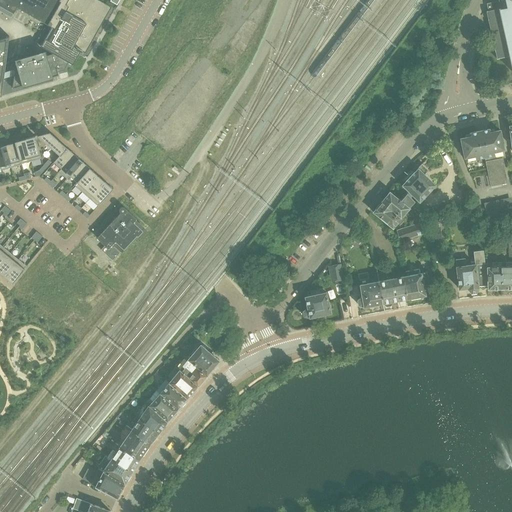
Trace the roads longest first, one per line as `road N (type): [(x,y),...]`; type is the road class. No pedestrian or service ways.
road 1 (track): [(0,447),(181,211),(201,171),(197,153)]
road 2 (residential): [(460,112),(432,123),(405,148),(254,328)]
road 3 (tertiary): [(267,354),(415,320),(511,310)]
road 4 (tertiary): [(267,354),(202,402),(153,461),(127,511)]
road 5 (unclassified): [(66,103),(109,83),(157,0)]
